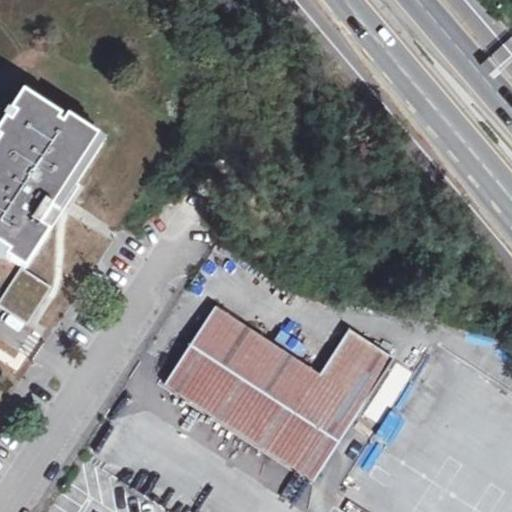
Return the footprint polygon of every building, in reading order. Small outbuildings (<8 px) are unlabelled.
[(0,286),(6,291),(0,300),(0,305),(28,323),(52,286),(23,267),(24,266),(27,268),(52,229),(42,223),(99,132),(67,112),(65,115),(62,113),(23,88),(0,125),(0,135),(1,136),(0,136),(0,286)] [(395,358),(350,330),(320,375),(215,306),(164,384),(314,481),(395,358)] [(282,334),(275,344),(299,359),(306,348),(282,334)] [(402,451),(439,399),(413,381),(376,433),(402,451)] [(329,501),(345,511),(369,511),(379,498),(345,476),(329,501)]
